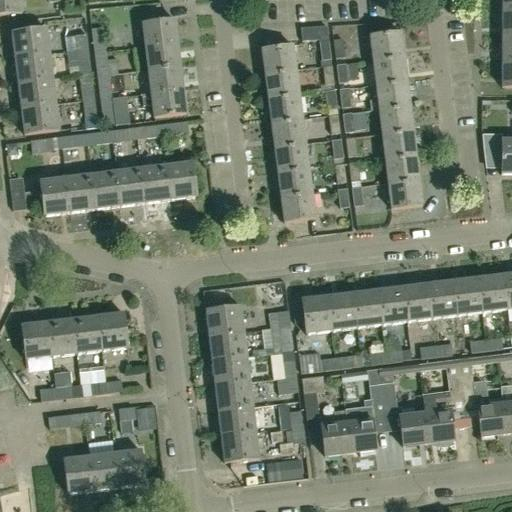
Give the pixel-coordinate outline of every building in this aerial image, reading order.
[(0,0),(0,17),(22,17),(20,0),(0,0)] [(511,12),(511,0),(502,0),(502,13),(511,12)] [(511,38),(511,12),(502,13),(502,38),(511,38)] [(142,25),(145,49),(177,45),(174,21),(142,25)] [(319,42),(322,62),(331,61),(327,28),(300,30),(302,43),(319,42)] [(91,30),(94,55),(106,54),(103,29),(91,30)] [(12,35),(15,61),(50,57),(47,31),(12,35)] [(369,39),(372,63),(404,59),(401,35),(369,39)] [(74,37),(76,53),(88,52),(86,36),(74,37)] [(511,63),(511,38),(502,38),(502,63),(511,63)] [(333,42),(336,61),(345,60),(343,41),(333,42)] [(180,69),(177,45),(145,49),(148,73),(180,69)] [(261,52),(264,76),(296,72),(293,48),(261,52)] [(90,68),(88,52),(76,53),(78,69),(90,68)] [(118,76),(117,61),(107,62),(106,54),(94,55),(97,79),(109,77),(118,76)] [(53,81),(50,57),(15,61),(18,86),(53,81)] [(407,84),(404,59),(372,63),(375,88),(407,84)] [(511,88),(511,63),(502,63),(502,89),(511,88)] [(345,66),(336,67),(339,86),(348,85),(345,66)] [(322,68),(324,87),(334,86),(332,67),(322,68)] [(183,93),(180,69),(148,73),(151,96),(142,97),(142,98),(183,93)] [(299,97),(296,72),(264,76),(268,101),(299,97)] [(112,102),(109,77),(97,79),(100,103),(112,102)] [(56,108),(53,81),(18,86),(21,112),(56,108)] [(410,109),(407,84),(375,88),(377,102),(369,103),(370,114),(378,113),(410,109)] [(80,87),(83,105),(95,103),(93,85),(80,87)] [(349,90),(339,91),(342,110),(351,109),(349,90)] [(325,93),(329,119),(338,117),(335,92),(325,93)] [(186,116),(183,93),(142,98),(143,108),(152,107),(154,121),(186,116)] [(302,122),(299,97),(268,101),(271,126),(302,122)] [(115,126),(112,102),(100,103),(103,127),(115,126)] [(97,117),(95,103),(83,105),(84,119),(97,117)] [(59,133),(56,108),(21,112),(24,137),(59,133)] [(413,134),(410,109),(378,113),(382,137),(413,134)] [(352,115),(342,116),(345,135),(355,133),(352,115)] [(341,136),(338,117),(329,119),(331,137),(341,136)] [(305,147),(302,122),(271,126),(274,151),(305,147)] [(187,123),(161,126),(163,139),(188,135),(187,123)] [(163,139),(161,126),(136,129),(137,142),(138,142),(139,151),(163,147),(161,139),(163,139)] [(137,142),(136,129),(111,132),(112,145),(137,142)] [(112,145),(111,132),(95,134),(96,147),(112,145)] [(416,158),(413,134),(382,137),(385,162),(416,158)] [(511,176),(511,140),(501,141),(501,136),(482,136),(484,152),(502,152),(502,176),(511,176)] [(77,137),(60,139),(61,151),(78,149),(77,137)] [(61,151),(60,139),(31,143),(32,156),(47,155),(48,153),(61,151)] [(345,141),(348,159),(357,158),(355,139),(345,141)] [(331,142),(333,161),(343,160),(341,141),(331,142)] [(308,172),(305,147),(274,151),(277,176),(308,172)] [(419,183),(416,158),(385,162),(388,187),(419,183)] [(192,164),(166,168),(171,203),(196,199),(192,164)] [(364,164),(358,164),(348,165),(352,191),(361,190),(360,181),(365,181),(364,164)] [(335,167),(337,186),(346,185),(344,166),(335,167)] [(171,203),(166,168),(141,171),(145,206),(171,203)] [(145,206),(141,171),(116,174),(120,209),(145,206)] [(312,197),(308,172),(277,176),(280,201),(312,197)] [(120,209),(116,174),(90,177),(95,212),(120,209)] [(95,212),(90,177),(65,180),(69,215),(95,212)] [(69,215),(65,180),(40,184),(44,218),(69,215)] [(422,208),(419,183),(388,187),(391,212),(422,208)] [(337,191),(339,210),(349,209),(347,190),(337,191)] [(363,208),(361,190),(352,191),(354,209),(363,208)] [(315,221),(312,197),(280,201),(284,225),(315,221)] [(511,274),(503,276),(508,311),(511,310),(511,274)] [(508,311),(503,276),(478,279),(482,314),(508,311)] [(482,314),(478,279),(453,282),(457,317),(482,314)] [(457,317),(453,282),(428,285),(432,320),(457,317)] [(432,320),(428,285),(403,288),(407,323),(432,320)] [(407,323),(403,288),(377,291),(382,326),(407,323)] [(382,326),(377,291),(352,294),(356,329),(382,326)] [(356,329),(352,294),(327,297),(331,332),(356,329)] [(331,332),(327,297),(302,301),(306,335),(331,332)] [(206,312),(209,337),(244,333),(241,308),(206,312)] [(268,315),(270,330),(291,327),(289,312),(268,315)] [(124,314),(98,317),(102,352),(128,349),(124,314)] [(102,352),(98,317),(73,320),(77,355),(102,352)] [(77,355),(73,320),(47,323),(51,358),(77,355)] [(51,358),(47,323),(22,326),(26,361),(51,358)] [(293,354),(291,327),(270,330),(273,350),(257,352),(257,353),(250,354),(250,359),(293,354)] [(247,358),(244,333),(209,337),(212,363),(247,358)] [(501,340),(486,341),(487,353),(502,351),(501,340)] [(487,353),(486,341),(469,343),(471,355),(487,353)] [(451,345),(435,347),(437,359),(452,357),(451,345)] [(437,359),(435,347),(419,349),(421,361),(437,359)] [(401,352),(385,354),(386,365),(403,363),(401,352)] [(336,371),(334,360),(320,361),(319,354),(303,356),(298,357),(300,376),(336,371)] [(386,365),(385,354),(360,357),(361,368),(386,365)] [(511,354),(497,356),(498,365),(511,362),(511,354)] [(506,436),(501,389),(500,389),(502,406),(488,408),(486,388),(484,386),(482,384),(479,384),(472,384),(470,368),(498,365),(497,356),(457,361),(463,412),(477,410),(481,439),(506,436)] [(361,368),(360,357),(334,360),(336,371),(361,368)] [(250,384),(247,358),(212,363),(215,388),(250,384)] [(450,413),(463,412),(457,361),(419,366),(420,374),(446,371),(449,394),(422,397),(428,446),(454,442),(450,413)] [(283,364),(284,380),(296,378),(294,363),(283,364)] [(420,374),(419,366),(379,371),(380,379),(420,374)] [(103,372),(104,384),(106,384),(108,396),(123,394),(120,370),(103,372)] [(371,414),(384,412),(381,387),(380,379),(379,371),(367,372),(369,389),(368,389),(370,402),(364,403),(365,411),(345,414),(350,456),(376,452),(371,414)] [(73,400),(71,388),(70,378),(54,380),(55,390),(57,402),(73,400)] [(296,378),(284,380),(275,381),(278,398),(298,395),(296,378)] [(306,422),(319,420),(316,396),(325,395),(323,378),(301,381),(306,422)] [(108,396),(106,384),(104,384),(89,386),(91,398),(108,396)] [(253,409),(250,384),(215,388),(218,413),(253,409)] [(428,446),(422,397),(424,416),(414,418),(413,411),(401,412),(400,410),(396,410),(393,385),(381,387),(384,412),(387,434),(401,433),(403,449),(428,446)] [(511,403),(510,388),(501,389),(506,436),(511,435),(511,403)] [(57,402),(55,390),(39,392),(41,404),(57,402)] [(135,409),(118,411),(120,423),(137,421),(135,409)] [(256,435),(253,409),(218,413),(221,439),(256,435)] [(100,413),(85,415),(86,427),(101,425),(100,413)] [(301,413),(288,414),(289,420),(285,421),(286,429),(281,429),(282,432),(290,432),(290,431),(302,429),(301,413)] [(350,456),(345,414),(319,417),(324,459),(350,456)] [(86,427),(85,415),(47,420),(49,431),(86,427)] [(304,445),(302,429),(290,431),(290,432),(292,447),(304,445)] [(259,460),(256,435),(221,439),(224,464),(259,460)] [(140,451),(115,454),(119,489),(144,486),(140,451)] [(119,489),(115,454),(90,457),(94,492),(119,489)] [(94,492),(90,457),(64,460),(65,469),(53,470),(57,491),(67,489),(68,495),(94,492)]
